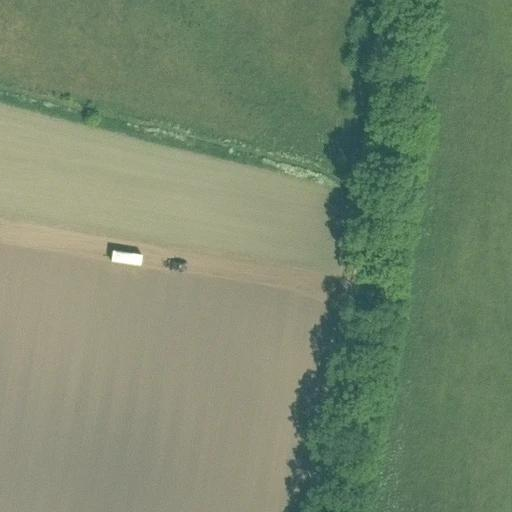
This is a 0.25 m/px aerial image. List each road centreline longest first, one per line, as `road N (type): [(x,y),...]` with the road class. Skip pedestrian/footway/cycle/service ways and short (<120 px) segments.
road 1 (track): [(362,184),(314,511)]
road 2 (track): [(390,0),(362,184)]
